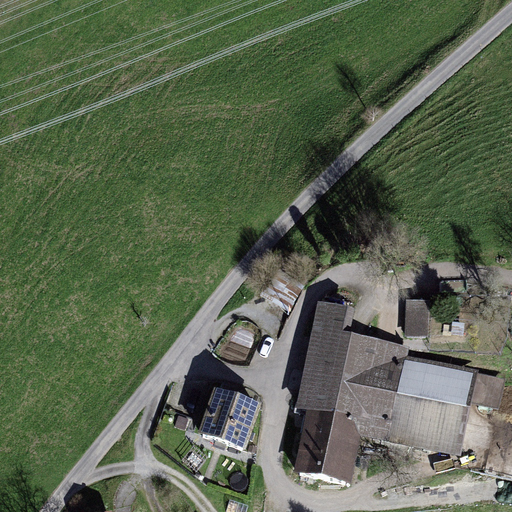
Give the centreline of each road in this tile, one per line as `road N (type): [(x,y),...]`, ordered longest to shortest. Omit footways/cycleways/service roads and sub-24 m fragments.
road 1 (unclassified): [(51,511),(235,271),(412,93),(511,10)]
road 2 (track): [(209,511),(186,480),(145,466),(73,480)]
